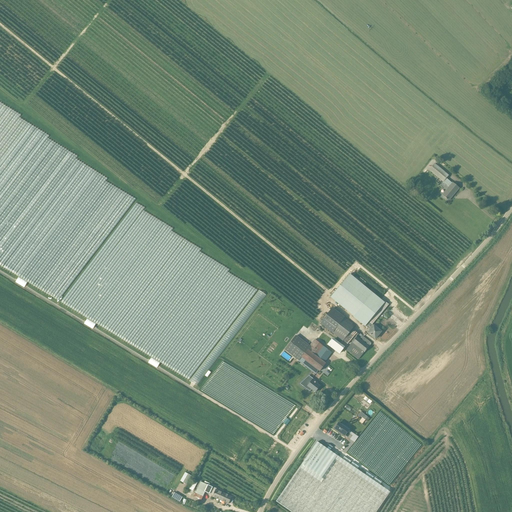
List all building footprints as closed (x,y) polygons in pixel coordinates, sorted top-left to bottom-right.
[(459,188),(452,183),(446,179),(449,176),(435,164),(429,171),(443,183),(443,182),(449,187),(442,195),(449,201),(459,188)] [(153,222),(157,222),(157,219),(144,211),(144,207),(136,202),(128,215),(130,217),(131,217),(134,219),(134,220),(138,220),(140,222),(143,217),(143,222),(145,218),(145,222),(153,222)] [(249,318),(265,296),(200,250),(200,249),(199,248),(197,251),(195,249),(195,251),(198,253),(196,254),(198,255),(196,257),(196,259),(198,258),(198,259),(202,262),(197,262),(201,265),(204,265),(206,271),(210,271),(210,274),(216,278),(226,274),(226,321),(232,318),(235,318),(238,315),(241,313),(244,316),(245,318),(249,318)] [(365,326),(370,330),(368,333),(375,339),(381,332),(372,325),(388,305),(385,301),(384,303),(350,274),(331,297),(365,326)] [(332,308),(323,320),(320,323),(332,333),(343,341),(355,325),(345,318),(332,308)] [(364,352),(369,346),(371,343),(359,334),(357,337),(352,343),(347,350),(358,359),(364,352)] [(296,335),(284,350),(285,350),(299,361),(301,358),(310,364),(308,367),(316,373),(318,370),(320,372),(326,364),(324,362),(331,353),(314,340),(309,346),(296,335)] [(197,369),(189,380),(196,385),(202,377),(201,376),(203,373),(197,369)] [(305,381),(303,386),(310,392),(312,389),(315,392),(320,387),(320,386),(316,384),(317,383),(313,380),(313,379),(309,376),(305,381)] [(337,425),(337,424),(334,428),(335,428),(334,429),(338,432),(339,431),(342,433),(341,433),(345,436),(345,435),(350,439),(353,436),(348,432),(349,430),(348,430),(350,428),(346,426),(345,427),(338,423),(337,425)] [(276,502),(291,511),(376,511),(390,492),(317,442),(276,502)] [(186,485),(191,476),(188,474),(183,483),(186,485)] [(205,492),(213,496),(212,497),(219,500),(220,499),(219,498),(221,495),(223,496),(224,493),(216,490),(217,489),(201,482),(194,497),(201,500),(205,492)] [(220,499),(219,500),(228,504),(232,497),(224,493),(223,496),(221,495),(219,498),(220,499)]
